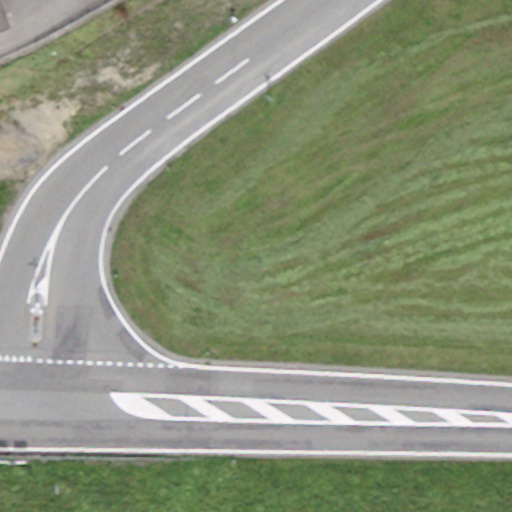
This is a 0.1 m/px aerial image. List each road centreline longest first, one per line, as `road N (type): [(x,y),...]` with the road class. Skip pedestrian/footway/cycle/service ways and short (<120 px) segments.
road 1 (residential): [(331,0),(78,191),(36,285),(33,405)]
road 2 (secondary): [(33,405),(511,419)]
